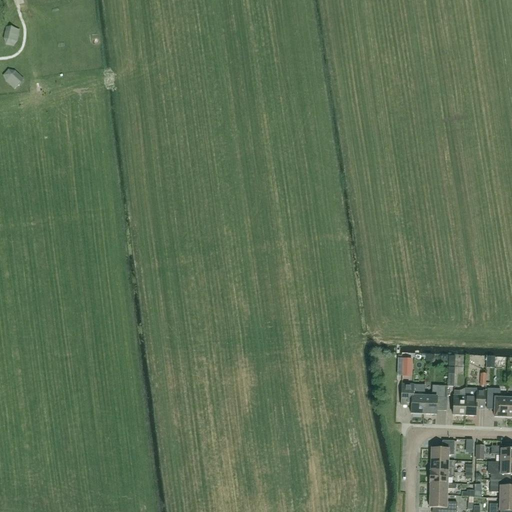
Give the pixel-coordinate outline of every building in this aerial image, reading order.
[(400,406),(411,406),(410,414),(423,414),(424,397),(416,397),(416,385),(401,385),(400,406)] [(424,397),(423,414),(436,415),(436,401),(438,401),(438,398),(445,399),(445,387),(432,386),(431,397),(424,397)] [(465,397),(464,416),(475,417),(476,409),(484,409),(485,392),(476,391),(476,390),(465,389),(465,397)] [(500,390),(487,389),(486,409),(494,409),(494,417),(506,418),(507,399),(499,399),(500,390)] [(464,416),(465,397),(459,396),(459,391),(454,391),(452,416),(464,416)] [(430,461),(448,461),(448,455),(453,456),(454,441),(442,441),(442,450),(431,449),(430,461)] [(500,463),(511,463),(511,450),(506,450),(506,447),(491,447),(491,455),(501,455),(500,463)] [(429,472),(453,473),(454,468),(448,468),(448,461),(430,461),(430,472),(429,472)] [(511,463),(500,463),(488,463),(487,474),(490,474),(490,481),(504,481),(504,475),(511,475),(511,463)] [(453,473),(429,472),(429,484),(447,484),(447,478),(453,478),(453,473)] [(511,499),(511,487),(504,487),(504,481),(490,481),(489,493),(499,493),(499,499),(511,499)] [(429,496),(447,496),(447,489),(455,489),(455,485),(447,484),(429,484),(429,496)] [(447,496),(429,496),(429,508),(441,508),(441,511),(455,511),(456,503),(446,502),(447,496)] [(511,499),(499,499),(499,505),(489,505),(488,511),(504,511),(505,511),(511,511),(511,499)]
